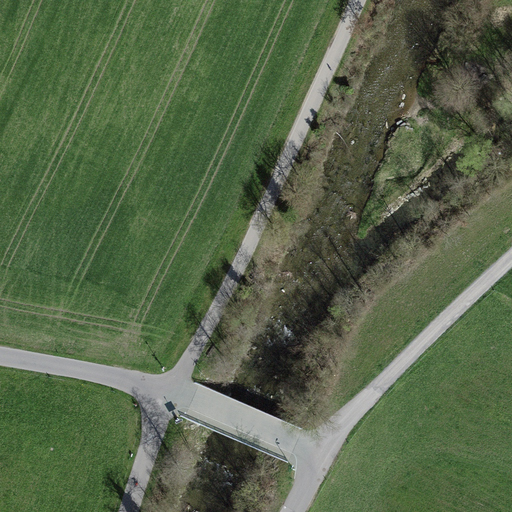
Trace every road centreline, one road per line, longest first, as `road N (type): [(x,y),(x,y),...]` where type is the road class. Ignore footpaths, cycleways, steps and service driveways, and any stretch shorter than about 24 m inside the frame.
road 1 (track): [(171,397),(348,0)]
road 2 (track): [(310,457),(511,262)]
road 3 (track): [(0,358),(113,374),(171,397)]
road 4 (track): [(171,397),(310,457)]
road 5 (track): [(122,511),(171,397)]
